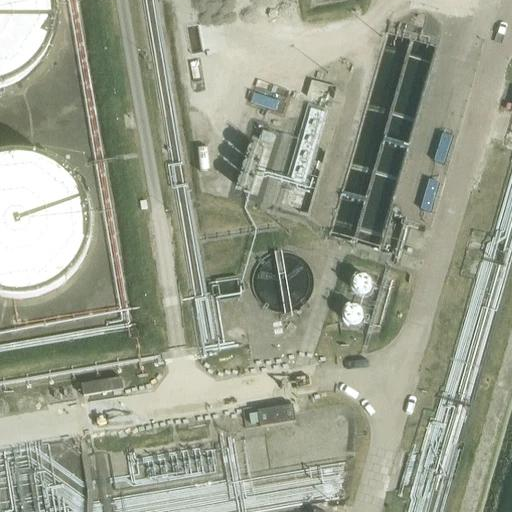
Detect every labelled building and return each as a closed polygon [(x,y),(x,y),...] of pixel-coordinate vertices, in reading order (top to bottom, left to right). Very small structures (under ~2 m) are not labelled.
[(0,0),(0,90),(26,80),(49,55),(59,13),(54,0),(0,0)] [(316,192),(338,110),(315,104),(293,186),(316,192)] [(0,293),(26,297),(59,284),(82,258),(92,217),(79,178),(56,155),(22,144),(0,146),(0,293)] [(293,317),(297,303),(286,299),(290,285),(304,289),(312,261),(275,251),(272,260),(280,263),(273,288),(271,287),(264,310),(293,317)] [(84,398),(112,394),(110,382),(82,386),(84,398)] [(250,439),(299,431),(296,415),(263,421),(262,415),(247,418),(250,439)]
